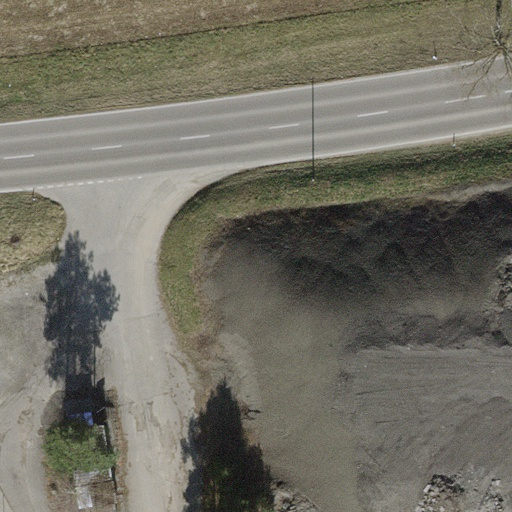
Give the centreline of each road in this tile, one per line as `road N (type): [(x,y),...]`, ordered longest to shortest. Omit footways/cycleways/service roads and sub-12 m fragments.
road 1 (primary): [(511,90),(0,158)]
road 2 (track): [(171,511),(96,149)]
